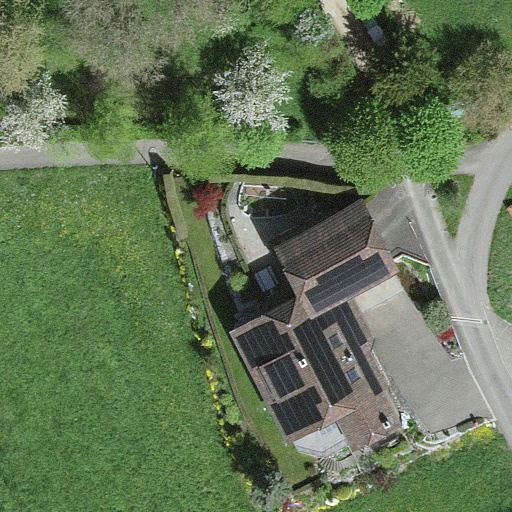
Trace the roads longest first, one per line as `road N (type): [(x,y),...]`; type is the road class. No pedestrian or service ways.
road 1 (residential): [(0,159),(122,151),(414,172)]
road 2 (residential): [(503,164),(474,233),(463,298)]
road 3 (residential): [(414,172),(463,298)]
